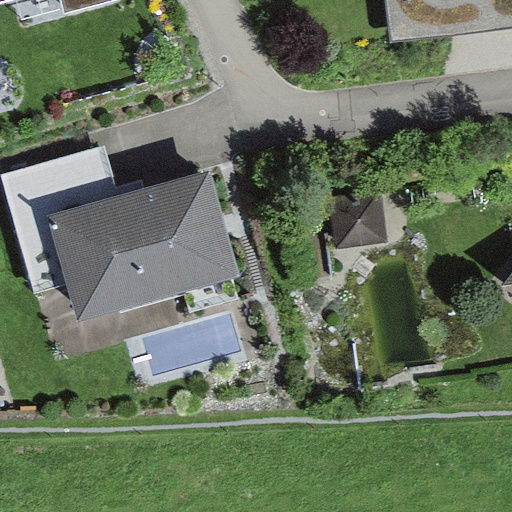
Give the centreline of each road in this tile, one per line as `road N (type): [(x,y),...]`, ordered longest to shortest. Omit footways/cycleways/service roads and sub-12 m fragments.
road 1 (residential): [(262,120),(511,95)]
road 2 (residential): [(121,148),(262,120)]
road 3 (residential): [(262,120),(207,0)]
